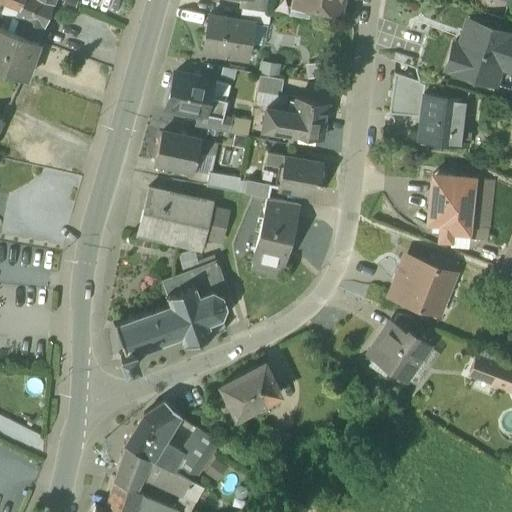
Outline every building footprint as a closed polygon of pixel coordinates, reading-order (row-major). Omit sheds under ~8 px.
[(0,0),(19,8),(20,8),(22,0),(0,0)] [(46,0),(22,0),(20,8),(19,8),(10,32),(38,43),(42,28),(52,2),(46,0)] [(267,0),(239,0),(238,7),(241,8),(265,12),(267,0)] [(304,0),(304,2),(308,9),(316,10),(322,6),(338,9),(339,0),(304,0)] [(476,0),(474,7),(502,17),(507,0),(476,0)] [(265,12),(241,8),(238,20),(252,22),(251,24),(266,27),(269,13),(265,12)] [(238,20),(209,15),(202,52),(245,60),(251,24),(251,23),(252,22),(238,20)] [(511,33),(467,18),(458,43),(452,41),(452,44),(457,45),(451,65),(445,63),(444,65),(493,82),(503,52),(511,55),(511,33)] [(10,32),(0,28),(0,71),(22,79),(25,80),(38,43),(10,32)] [(212,80),(176,71),(167,108),(203,117),(208,97),(212,80)] [(283,80),(260,75),(257,91),(280,96),(283,80)] [(390,113),(420,117),(423,92),(424,85),(394,75),(390,113)] [(229,84),(212,80),(208,97),(225,101),(229,84)] [(466,97),(423,92),(420,117),(422,117),(419,140),(460,145),(466,97)] [(225,101),(208,97),(203,117),(204,115),(209,116),(223,119),(224,118),(227,102),(225,101)] [(327,104),(296,98),(292,118),(292,119),(290,134),(320,139),(327,104)] [(292,119),(265,114),(262,128),(290,134),(292,119)] [(223,119),(209,116),(206,129),(230,133),(233,120),(224,118),(223,119)] [(200,139),(162,131),(154,162),(192,171),(197,150),(200,139)] [(216,143),(200,139),(197,150),(214,154),(216,143)] [(230,175),(210,171),(214,154),(197,150),(192,171),(208,174),(206,186),(227,190),(230,175)] [(283,156),(267,153),(265,164),(281,167),(283,156)] [(322,164),(283,156),(281,167),(277,188),(316,196),(322,164)] [(239,177),(230,175),(227,190),(236,192),(239,177)] [(473,178),(455,177),(454,183),(431,181),(428,222),(440,223),(469,226),(473,178)] [(271,185),(247,180),(244,193),(266,198),(268,198),(271,185)] [(213,202),(148,187),(138,234),(201,249),(204,237),(211,209),(213,202)] [(268,198),(266,198),(262,210),(264,211),(265,210),(292,218),(296,203),(268,198)] [(227,213),(211,209),(204,237),(221,241),(227,213)] [(292,218),(265,210),(264,211),(252,256),(279,264),(292,218)] [(469,226),(440,223),(439,239),(450,240),(453,243),(464,244),(467,242),(469,226)] [(511,234),(500,271),(511,274),(511,234)] [(453,273),(410,256),(393,297),(437,314),(453,273)] [(215,259),(163,278),(165,294),(163,295),(164,298),(166,297),(168,303),(159,307),(158,304),(155,305),(156,308),(145,312),(144,309),(141,310),(142,313),(133,316),(132,315),(129,316),(129,315),(127,315),(127,318),(117,322),(113,321),(112,324),(116,325),(124,351),(117,353),(122,367),(137,362),(133,351),(138,349),(139,351),(141,351),(141,349),(153,344),(154,346),(157,345),(156,343),(167,339),(168,341),(171,340),(170,338),(179,335),(182,342),(181,343),(181,345),(183,344),(183,346),(186,345),(186,344),(208,336),(208,337),(211,336),(210,335),(222,331),(222,332),(225,331),(225,330),(227,329),(226,327),(224,327),(221,320),(224,309),(227,308),(226,305),(224,306),(221,299),(223,295),(229,290),(224,282),(215,259)] [(431,327),(397,313),(392,325),(405,334),(408,332),(424,343),(431,327)] [(405,334),(392,325),(382,340),(379,339),(368,354),(404,379),(427,346),(424,343),(408,332),(405,334)] [(511,386),(511,371),(476,358),(470,375),(511,391),(511,386)] [(264,363),(219,385),(225,396),(230,407),(235,418),(280,396),(264,363)] [(225,396),(218,400),(223,411),(230,407),(225,396)] [(165,399),(147,411),(125,444),(151,457),(160,443),(163,437),(155,432),(162,420),(172,427),(181,413),(165,399)] [(172,427),(162,420),(155,432),(163,437),(160,443),(161,444),(172,427)] [(198,426),(197,427),(178,455),(181,457),(175,469),(191,478),(217,442),(198,426)] [(290,438),(265,426),(255,448),(280,460),(283,452),(286,446),(290,438)] [(161,444),(160,443),(151,457),(175,469),(181,457),(178,455),(174,452),(165,447),(161,444)] [(151,457),(125,444),(113,479),(134,489),(143,473),(151,457)] [(293,450),(286,446),(283,452),(290,456),(293,450)] [(175,469),(151,457),(143,473),(184,493),(191,478),(175,469)] [(205,470),(220,475),(224,462),(209,457),(205,470)] [(203,483),(191,478),(184,493),(195,499),(203,483)] [(134,489),(113,479),(104,508),(111,511),(127,511),(128,511),(124,509),(126,505),(133,509),(141,492),(134,489)] [(151,511),(158,499),(141,492),(133,509),(139,511),(151,511)]
